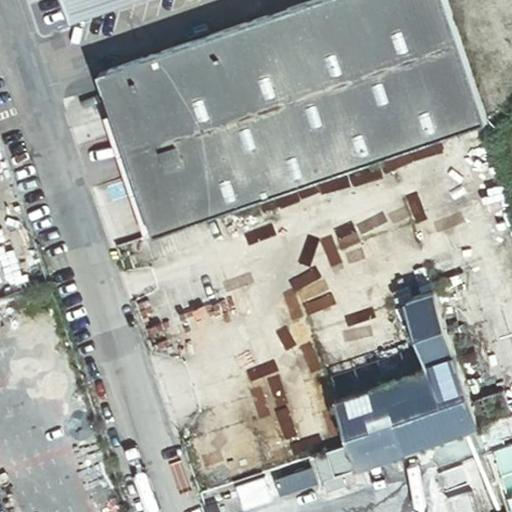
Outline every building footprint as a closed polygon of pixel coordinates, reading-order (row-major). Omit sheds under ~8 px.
[(64,0),(71,19),(127,0),(64,0)] [(491,124),(448,0),(316,0),(102,73),(158,237),(269,199),(392,157),(491,124)] [(437,290),(408,299),(431,367),(460,357),(437,290)] [(483,426),(460,357),(431,367),(337,399),(352,443),(360,467),(483,426)] [(334,476),(360,467),(352,443),(326,452),(334,476)]
